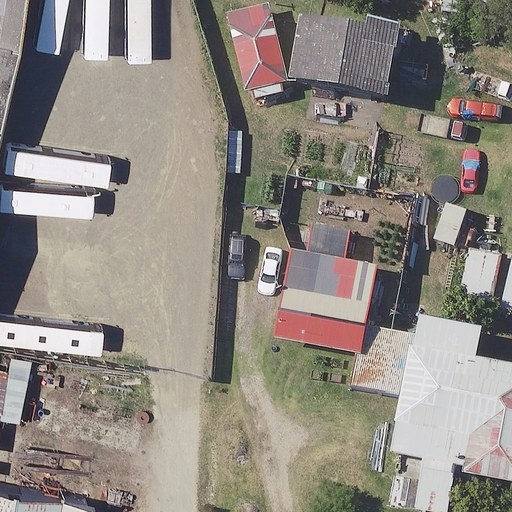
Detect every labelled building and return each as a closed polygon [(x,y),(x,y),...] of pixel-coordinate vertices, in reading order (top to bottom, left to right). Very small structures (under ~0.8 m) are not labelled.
[(0,0),(0,86),(16,0),(0,0)] [(69,0),(44,0),(39,39),(64,42),(69,0)] [(445,0),(444,14),(466,18),(469,1),(491,5),(491,0),(445,0)] [(343,66),(252,48),(238,118),(330,135),(343,66)] [(152,121),(113,114),(97,206),(136,212),(152,121)] [(451,511),(457,482),(469,484),(511,492),(511,374),(477,368),(483,338),(423,327),(421,340),(368,330),(379,273),(341,265),(347,235),(318,230),(313,259),(293,255),(277,342),(359,358),(353,390),(405,400),(393,463),(424,469),(416,511),(451,511)] [(491,313),(505,250),(474,243),(459,305),(491,313)] [(0,411),(9,358),(30,362),(47,266),(16,261),(0,257),(0,411)] [(511,258),(499,316),(511,319),(511,258)] [(86,511),(89,499),(0,482),(0,511),(86,511)]
